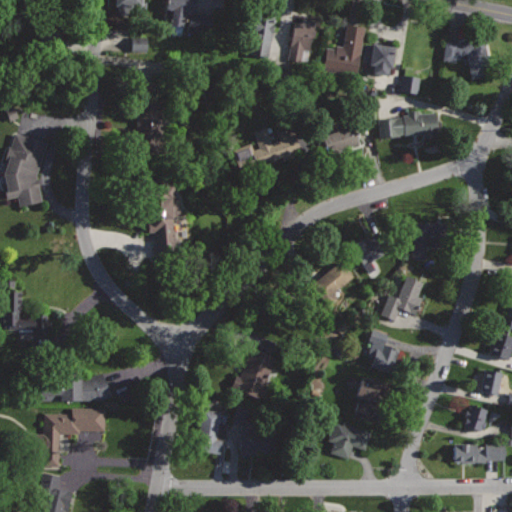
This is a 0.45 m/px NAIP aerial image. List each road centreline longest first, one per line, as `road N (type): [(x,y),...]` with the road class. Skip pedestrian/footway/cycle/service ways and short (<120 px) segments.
road 1 (residential): [(96,0),(85,235),(104,281),(188,347)]
road 2 (residential): [(470,165),(477,179),(472,282),(418,429),(404,511)]
road 3 (residential): [(511,485),(158,486)]
road 4 (residential): [(470,165),(328,207),(302,223),(188,347)]
road 5 (residential): [(188,347),(152,511)]
